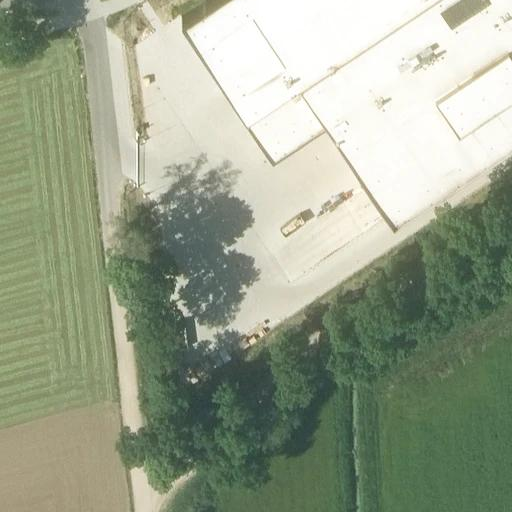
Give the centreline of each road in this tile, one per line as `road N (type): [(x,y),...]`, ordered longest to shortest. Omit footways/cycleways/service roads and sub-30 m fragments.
road 1 (track): [(152,511),(85,7)]
road 2 (track): [(511,227),(308,336),(155,511)]
